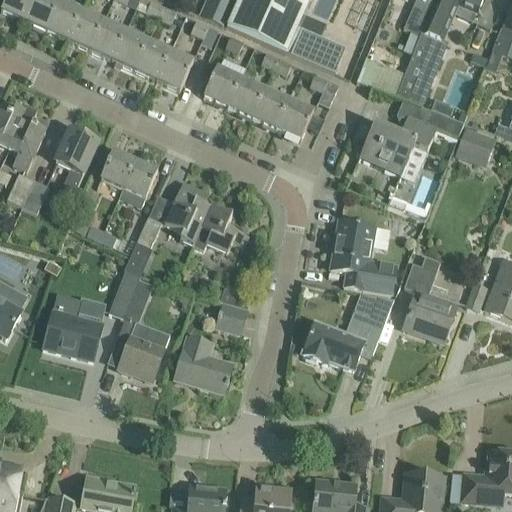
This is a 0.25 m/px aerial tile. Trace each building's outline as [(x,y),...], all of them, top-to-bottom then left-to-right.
[(6,0),(0,15),(22,25),(34,0),(6,0)] [(34,0),(22,25),(45,35),(58,6),(44,0),(34,0)] [(130,0),(114,0),(113,4),(126,10),(130,0)] [(207,0),(198,21),(222,31),(233,7),(217,0),(207,0)] [(239,0),(226,30),(286,56),(311,0),(239,0)] [(449,18),(471,28),(483,0),(444,0),(443,3),(439,2),(423,39),(421,38),(420,41),(419,40),(409,64),(395,102),(412,109),(422,113),(446,50),(437,45),(449,18)] [(403,34),(419,40),(420,41),(421,38),(420,38),(423,31),(421,30),(431,5),(429,4),(430,0),(414,0),(417,1),(403,34)] [(145,18),(157,24),(163,11),(151,5),(145,18)] [(45,35),(67,45),(80,16),(58,6),(45,35)] [(176,17),(163,11),(157,24),(170,30),(176,17)] [(491,56),(486,69),(497,73),(501,61),(511,65),(511,11),(510,11),(503,29),(493,57),(491,56)] [(67,45),(89,56),(103,26),(80,16),(67,45)] [(89,56),(112,66),(125,36),(103,26),(89,56)] [(190,39),(202,45),(208,32),(196,26),(190,39)] [(333,78),(345,53),(301,34),(290,59),(333,78)] [(112,66),(134,76),(147,47),(125,36),(112,66)] [(230,42),(225,54),(238,60),(243,48),(230,42)] [(134,76),(157,86),(170,57),(147,47),(134,76)] [(170,57),(157,86),(179,96),(192,67),(170,57)] [(273,76),(279,63),(266,57),(260,70),(273,76)] [(409,64),(404,62),(399,77),(365,64),(356,87),(395,102),(409,64)] [(291,69),(279,63),(273,76),(285,82),(291,69)] [(202,102),(227,113),(240,84),(216,73),(202,102)] [(328,112),(338,91),(314,80),(309,91),(322,97),(317,108),(328,112)] [(227,113),(251,124),(264,95),(240,84),(227,113)] [(251,124),(275,135),(289,106),(264,95),(251,124)] [(435,105),(431,115),(449,122),(453,112),(435,105)] [(289,106),(275,135),(300,146),(313,117),(289,106)] [(0,151),(7,154),(24,116),(7,108),(3,117),(0,115),(0,151)] [(400,182),(413,153),(426,159),(434,139),(455,147),(462,129),(444,121),(422,113),(412,109),(398,141),(373,130),(358,163),(400,182)] [(24,116),(7,154),(17,159),(11,171),(26,177),(45,136),(40,133),(43,125),(24,116)] [(465,133),(454,161),(485,173),(495,144),(465,133)] [(70,175),(61,193),(55,208),(71,215),(80,194),(76,193),(96,149),(69,137),(55,168),(70,175)] [(99,185),(121,195),(134,166),(112,156),(99,185)] [(134,166),(121,195),(144,205),(157,177),(134,166)] [(6,206),(21,212),(34,186),(18,179),(6,206)] [(34,186),(21,212),(37,219),(48,192),(34,186)] [(193,250),(210,212),(200,208),(204,198),(182,188),(163,232),(181,240),(179,245),(193,250)] [(402,217),(406,208),(389,201),(387,204),(389,205),(387,211),(401,217),(402,217)] [(69,234),(83,240),(93,216),(79,210),(69,234)] [(248,242),(226,232),(231,222),(210,212),(193,250),(203,255),(205,249),(227,259),(231,249),(242,253),(248,242)] [(135,248),(149,255),(160,230),(146,224),(135,248)] [(330,274),(330,275),(364,281),(362,297),(392,302),(397,271),(367,267),(373,233),(338,227),(335,245),(338,245),(333,274),(330,274)] [(98,247),(103,237),(90,231),(85,242),(98,247)] [(111,253),(116,243),(103,237),(98,247),(111,253)] [(428,343),(442,348),(455,311),(443,306),(447,295),(431,290),(439,267),(424,262),(420,272),(411,269),(403,293),(416,298),(404,330),(429,339),(428,343)] [(56,281),(61,272),(48,265),(43,274),(56,281)] [(511,270),(503,267),(491,297),(484,316),(511,326),(511,270)] [(127,314),(140,282),(124,276),(108,319),(122,324),(127,314)] [(0,341),(5,344),(15,327),(20,318),(2,308),(9,294),(0,288),(0,341)] [(485,293),(474,289),(466,312),(477,316),(485,293)] [(220,307),(246,315),(251,300),(224,292),(220,307)] [(52,316),(47,334),(42,354),(93,366),(102,329),(77,322),(81,304),(57,298),(52,317),(52,316)] [(343,341),(332,336),(314,329),(302,360),(326,370),(328,366),(353,376),(361,354),(372,358),(392,308),(376,302),(369,321),(353,315),(343,341)] [(216,332),(239,339),(246,317),(223,310),(216,332)] [(153,383),(168,342),(148,334),(135,329),(132,328),(124,325),(114,350),(125,354),(118,374),(132,380),(134,376),(153,383)] [(187,343),(182,360),(176,380),(198,386),(197,392),(222,399),(225,392),(226,392),(228,388),(226,387),(231,370),(207,363),(211,350),(187,343)] [(463,480),(462,500),(461,508),(497,510),(497,500),(511,500),(511,460),(489,458),(487,482),(463,480)] [(0,511),(18,511),(21,496),(14,494),(18,475),(0,471),(0,511)] [(380,511),(440,511),(443,483),(405,479),(402,506),(382,504),(380,511)] [(453,479),(450,508),(461,508),(462,500),(463,480),(453,479)] [(86,482),(83,502),(80,511),(129,511),(134,491),(132,491),(132,493),(107,489),(107,486),(86,482)] [(312,511),(353,511),(355,491),(315,487),(312,511)] [(224,511),(226,494),(188,491),(186,511),(224,511)] [(288,511),(290,497),(255,493),(253,511),(288,511)]
